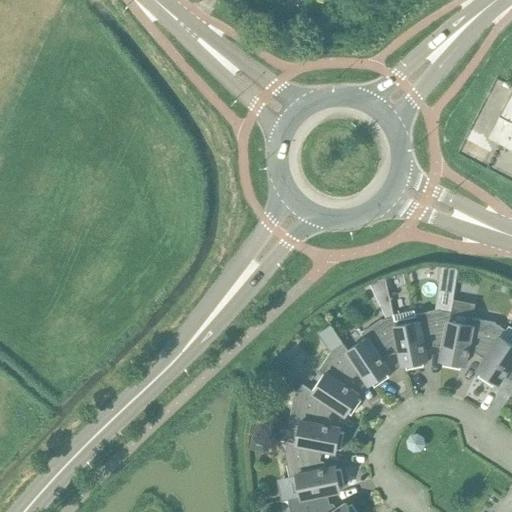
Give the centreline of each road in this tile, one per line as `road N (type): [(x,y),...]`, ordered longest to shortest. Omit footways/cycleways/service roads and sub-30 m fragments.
road 1 (secondary): [(137,399),(194,351),(289,242),(326,221)]
road 2 (secondary): [(284,191),(137,399)]
road 3 (residential): [(511,462),(465,415),(436,404),(408,409),(381,448),(381,470),(388,492),(414,511)]
road 4 (secondary): [(399,137),(416,97),(500,0)]
road 5 (secondary): [(495,0),(456,19),(382,89),(359,98)]
road 6 (secondary): [(137,399),(25,511)]
road 7 (unclassified): [(187,29),(277,142)]
road 8 (unclassified): [(308,102),(187,29)]
road 9 (tertiary): [(376,211),(421,211),(511,242)]
road 10 (tertiary): [(511,226),(431,190),(403,163)]
